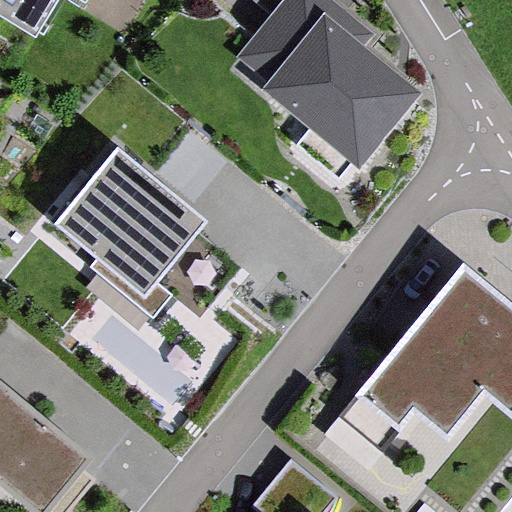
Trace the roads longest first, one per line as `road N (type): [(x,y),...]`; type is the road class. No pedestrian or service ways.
road 1 (residential): [(491,127),(171,511)]
road 2 (residential): [(409,0),(491,127)]
